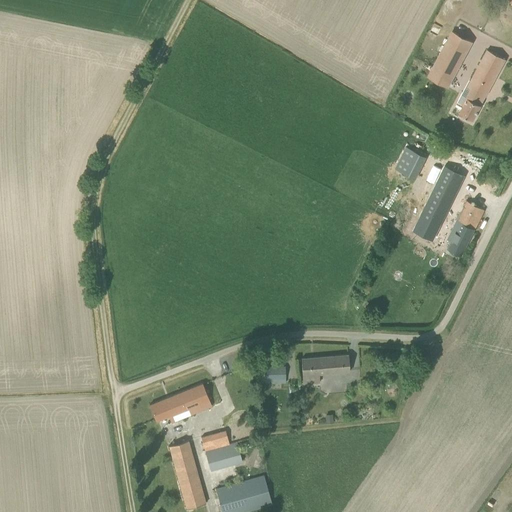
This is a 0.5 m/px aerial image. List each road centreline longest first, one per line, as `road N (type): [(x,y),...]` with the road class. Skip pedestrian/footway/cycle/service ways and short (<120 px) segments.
road 1 (track): [(133,511),(94,213),(120,130),(189,0)]
road 2 (unclassified): [(114,394),(273,337),(427,335),(447,318),(511,184)]
